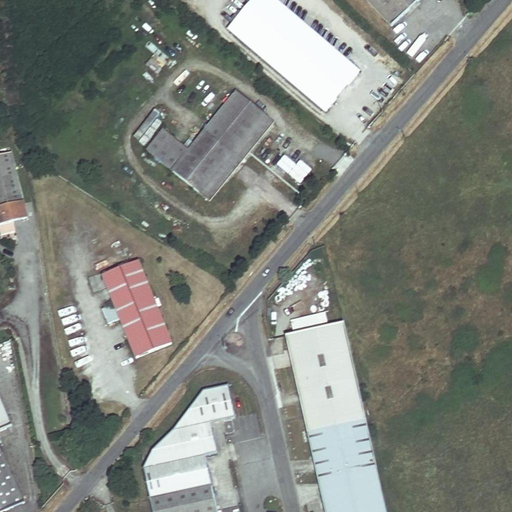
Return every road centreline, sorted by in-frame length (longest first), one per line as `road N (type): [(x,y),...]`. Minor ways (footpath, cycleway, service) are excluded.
road 1 (unclassified): [(504,0),(247,298)]
road 2 (unclassified): [(247,298),(60,511)]
road 3 (unknown): [(77,492),(54,437),(36,248)]
road 4 (unclassified): [(296,511),(247,298)]
